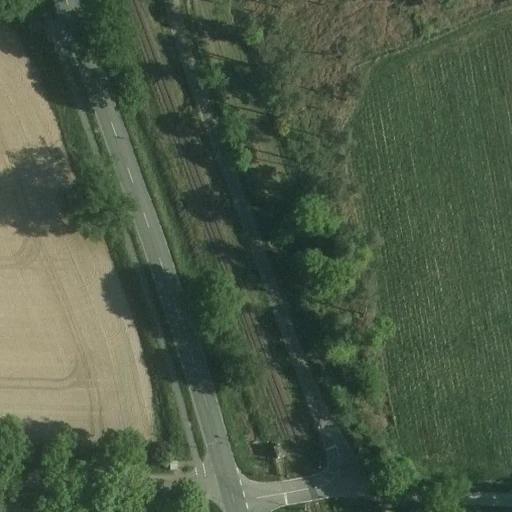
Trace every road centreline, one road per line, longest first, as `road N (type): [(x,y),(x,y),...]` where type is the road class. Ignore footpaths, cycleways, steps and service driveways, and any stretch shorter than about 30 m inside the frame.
road 1 (unclassified): [(230,494),(311,491),(336,478),(339,459),(171,0)]
road 2 (tertiary): [(64,0),(176,313),(230,494)]
road 3 (unclassified): [(0,479),(201,486),(230,494)]
road 4 (track): [(336,478),(362,492),(511,500)]
